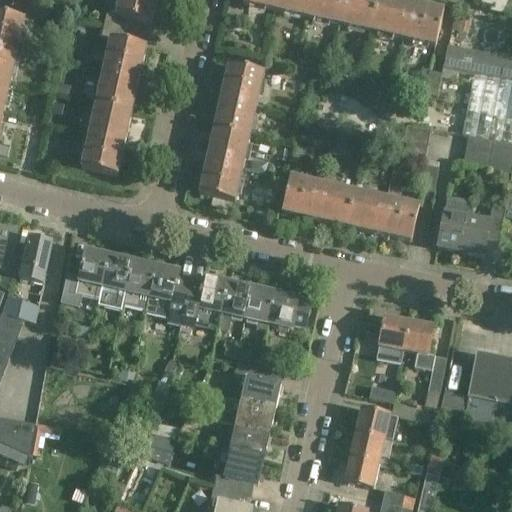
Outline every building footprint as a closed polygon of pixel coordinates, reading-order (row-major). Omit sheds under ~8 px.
[(14,0),(12,8),(37,13),(39,0),(14,0)] [(119,0),(116,17),(107,15),(104,28),(128,34),(131,22),(152,27),(158,0),(119,0)] [(307,22),(312,0),(239,0),(244,1),(243,8),(307,22)] [(381,0),(378,0),(312,0),(307,22),(372,37),(381,0)] [(372,37),(436,52),(445,15),(381,0),(372,37)] [(508,5),(511,6),(511,5),(511,0),(479,0),(481,10),(495,14),(496,11),(506,14),(508,5)] [(34,26),(37,13),(12,8),(10,19),(0,17),(0,84),(11,87),(25,24),(34,26)] [(128,34),(104,28),(101,41),(111,43),(97,106),(133,114),(147,50),(126,45),(128,34)] [(37,59),(39,50),(30,48),(28,57),(37,59)] [(448,49),(443,72),(455,74),(459,51),(448,49)] [(471,53),(459,51),(455,74),(458,75),(467,76),(471,53)] [(483,55),(471,53),(467,76),(476,78),(479,78),(483,55)] [(495,58),(483,55),(479,78),(491,80),(495,58)] [(507,60),(495,58),(491,80),(503,82),(507,60)] [(511,60),(507,60),(503,82),(511,83),(511,60)] [(215,130),(252,138),(266,74),(229,66),(215,130)] [(458,75),(455,74),(443,72),(442,80),(442,81),(456,83),(458,75)] [(430,77),(425,99),(437,101),(442,81),(442,80),(430,77)] [(511,83),(503,82),(491,80),(479,78),(476,78),(467,136),(497,141),(511,144),(511,83)] [(0,138),(11,87),(0,84),(0,138)] [(57,96),(69,99),(71,89),(59,87),(57,96)] [(62,118),(64,108),(54,106),(52,116),(62,118)] [(119,179),(133,114),(97,106),(83,171),(119,179)] [(408,138),(432,143),(435,130),(411,126),(408,138)] [(252,138),(215,130),(201,197),(237,205),(252,138)] [(430,155),(432,143),(408,138),(406,151),(430,155)] [(511,144),(497,141),(494,155),(511,158),(511,144)] [(348,144),(335,142),(332,157),(344,159),(348,144)] [(279,151),(277,163),(287,165),(289,154),(279,151)] [(511,172),(511,158),(494,155),(492,169),(511,172)] [(436,194),(440,170),(430,168),(425,192),(436,194)] [(284,215),(349,229),(357,193),(292,178),(284,215)] [(357,193),(349,229),(385,238),(414,245),(422,208),(357,193)] [(438,251),(461,255),(467,221),(454,219),(456,208),(447,206),(438,251)] [(504,220),(505,213),(494,211),(490,226),(467,221),(461,255),(484,260),(487,242),(499,245),(504,220)] [(0,222),(0,270),(10,273),(20,228),(0,222)] [(511,237),(501,235),(498,255),(511,257),(511,237)] [(14,259),(10,277),(17,278),(23,280),(22,283),(45,288),(55,247),(31,242),(27,262),(14,259)] [(100,303),(103,290),(110,259),(87,253),(81,281),(70,278),(64,306),(81,309),(83,299),(100,303)] [(127,295),(134,264),(110,259),(103,290),(100,303),(100,307),(105,308),(105,310),(123,314),(124,307),(127,295)] [(150,300),(157,269),(134,264),(127,295),(124,307),(148,312),(150,300)] [(182,275),(157,269),(150,300),(148,312),(147,316),(183,324),(192,287),(180,284),(182,275)] [(14,279),(7,277),(3,291),(9,294),(14,279)] [(204,289),(192,287),(183,324),(219,332),(223,316),(229,285),(206,280),(204,289)] [(246,321),(253,290),(229,285),(223,316),(219,332),(229,334),(233,318),(246,321)] [(258,324),(269,326),(276,295),(253,290),(246,321),(244,329),(257,331),(258,324)] [(301,300),(276,295),(269,326),(294,332),(301,300)] [(34,327),(38,309),(15,303),(9,319),(26,325),(34,327)] [(9,319),(4,317),(0,327),(0,328),(21,337),(26,325),(9,319)] [(403,366),(405,354),(410,325),(385,320),(378,362),(403,366)] [(405,354),(420,357),(417,371),(435,374),(438,359),(430,358),(434,329),(410,325),(405,354)] [(92,340),(94,330),(81,327),(79,337),(92,340)] [(21,337),(0,328),(0,342),(17,349),(21,337)] [(53,358),(64,361),(68,343),(57,340),(53,358)] [(17,349),(0,342),(0,356),(12,361),(17,349)] [(237,362),(239,353),(226,350),(224,359),(237,362)] [(237,362),(250,365),(252,356),(239,353),(237,362)] [(263,354),(260,367),(282,372),(285,359),(263,354)] [(12,361),(0,356),(0,370),(7,373),(12,361)] [(469,401),(511,409),(511,365),(477,359),(469,401)] [(177,366),(169,363),(164,375),(172,378),(177,366)] [(280,387),(282,376),(238,366),(236,378),(247,380),(241,405),(277,414),(283,388),(280,387)] [(133,378),(120,375),(118,385),(130,388),(133,378)] [(144,407),(149,394),(132,388),(128,401),(144,407)] [(374,391),(371,402),(396,408),(398,396),(374,391)] [(424,415),(435,417),(440,398),(428,396),(424,415)] [(437,429),(462,435),(465,420),(469,401),(445,397),(437,429)] [(511,428),(511,409),(469,401),(465,420),(511,428)] [(271,439),(277,414),(241,405),(235,431),(271,439)] [(363,413),(357,437),(393,445),(398,421),(363,413)] [(435,417),(424,415),(416,413),(413,424),(433,429),(435,417)] [(11,423),(0,420),(0,444),(7,448),(11,423)] [(11,423),(7,448),(19,453),(24,425),(11,423)] [(36,428),(24,425),(19,453),(31,458),(36,428)] [(235,431),(229,455),(265,463),(271,439),(235,431)] [(357,437),(351,461),(380,468),(382,460),(389,462),(393,445),(357,437)] [(31,458),(19,453),(7,448),(0,444),(0,455),(26,466),(30,459),(31,458)] [(259,488),(265,463),(229,455),(226,471),(219,469),(215,490),(241,496),(252,499),(254,487),(259,488)] [(427,474),(440,477),(444,462),(432,459),(427,474)] [(380,468),(351,461),(345,486),(375,493),(380,468)] [(118,480),(121,469),(107,464),(104,475),(118,480)] [(421,478),(423,470),(411,467),(409,475),(421,478)] [(439,480),(426,477),(424,489),(436,492),(439,480)] [(211,504),(218,506),(216,511),(253,511),(254,511),(238,507),(241,496),(215,490),(211,504)] [(386,495),(383,507),(403,511),(406,500),(386,495)]
